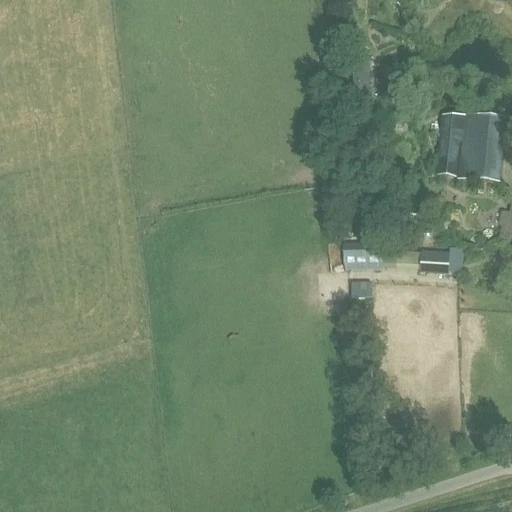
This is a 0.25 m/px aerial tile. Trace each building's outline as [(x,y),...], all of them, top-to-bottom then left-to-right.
[(370,112),(368,63),(352,64),(355,113),(370,112)] [(500,185),(506,120),(464,116),(458,181),(500,185)] [(464,120),(441,117),(439,141),(431,141),(429,157),(437,158),(436,172),(458,175),(464,120)] [(382,246),(345,247),(345,271),(382,270),(382,246)] [(450,255),(420,253),(397,252),(396,270),(419,272),(418,274),(448,277),(450,255)]
